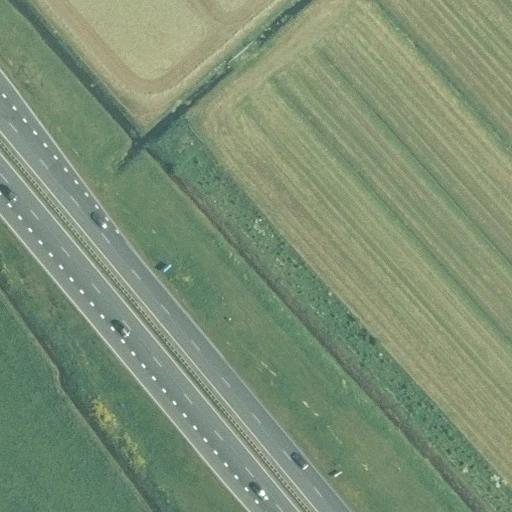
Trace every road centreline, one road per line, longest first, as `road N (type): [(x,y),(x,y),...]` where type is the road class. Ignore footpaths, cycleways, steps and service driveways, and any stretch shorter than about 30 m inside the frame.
road 1 (trunk): [(333,511),(0,111)]
road 2 (trunk): [(0,177),(277,511)]
